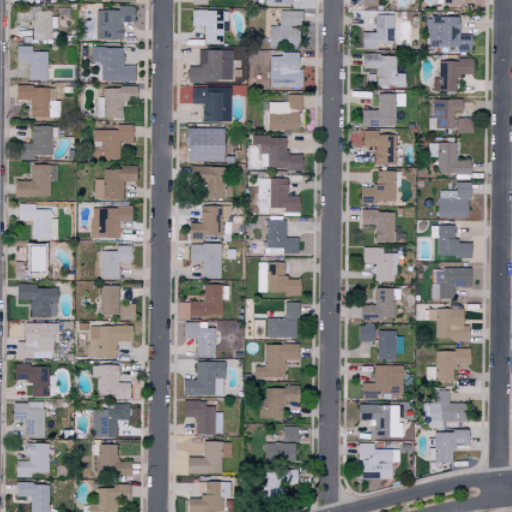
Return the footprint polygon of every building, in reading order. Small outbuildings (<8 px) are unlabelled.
[(96,39),(122,39),(123,21),(134,22),(134,6),(119,5),(119,10),(97,9),(96,39)] [(17,22),(33,22),(33,40),(52,39),(52,19),(51,19),(51,10),(39,11),(39,7),(17,7),(17,22)] [(204,43),(222,44),(223,22),(228,22),(228,10),(193,9),(192,25),(204,26),(204,43)] [(303,10),(279,10),(279,26),(269,26),(269,47),(301,47),(301,26),(303,26),(303,10)] [(393,42),(394,14),(376,14),(375,31),(363,31),(363,47),(377,47),(377,41),(393,42)] [(427,46),(457,46),(457,50),(472,50),(472,34),(460,34),(460,17),(428,16),(427,46)] [(17,62),(29,62),(29,80),(47,80),(48,51),(32,51),(32,46),(17,45),(17,62)] [(136,65),(123,65),(123,47),(92,47),(92,62),(101,62),(101,80),(136,80),(136,65)] [(232,80),(232,50),(198,50),(198,66),(189,66),(189,80),(232,80)] [(270,86),(303,86),(303,68),(299,68),(299,53),(269,54),(270,86)] [(395,54),(363,54),(362,68),(377,68),(376,86),(405,86),(405,74),(395,73),(395,54)] [(473,73),(473,59),(439,60),(439,78),(433,78),(433,91),(458,90),(457,74),(473,73)] [(31,116),(59,117),(59,100),(55,100),(55,86),(17,86),(17,99),(31,100),(31,116)] [(123,116),(123,100),(137,100),(137,86),(103,87),(103,97),(97,97),(98,117),(123,116)] [(191,103),(203,104),(202,121),(230,122),(231,87),(191,86),(191,103)] [(395,126),(395,106),(404,106),(404,94),(377,93),(377,110),(361,109),(361,126),(395,126)] [(268,129),(299,130),(299,110),(301,110),(302,95),(287,94),(287,102),(269,102),(268,129)] [(433,99),(434,128),(454,128),(453,110),(462,110),(461,99),(433,99)] [(456,132),(472,133),(473,118),(457,117),(456,132)] [(94,130),(94,158),(120,159),(120,142),(133,142),(133,124),(118,124),(117,130),(94,130)] [(20,160),(34,160),(34,154),(51,154),(51,126),(31,126),(31,142),(20,142),(20,160)] [(226,128),(187,127),(186,145),(189,145),(189,161),(225,162),(226,128)] [(395,164),(396,134),(378,134),(378,130),(363,130),(363,146),(375,146),(375,163),(395,164)] [(252,135),(252,144),(260,144),(260,168),(302,169),(302,154),(286,154),(286,136),(252,135)] [(438,173),(472,172),(471,159),(457,160),(456,142),(428,143),(429,157),(437,157),(438,173)] [(32,181),(15,180),(15,196),(53,196),(54,164),(32,164),(32,181)] [(94,179),(95,199),(124,199),(124,181),(138,181),(137,165),(120,165),(120,168),(103,169),(104,179),(94,179)] [(232,183),(224,182),(224,166),(190,166),(190,184),(206,184),(206,198),(231,198),(232,183)] [(396,171),(377,170),(377,186),(361,186),(361,202),(396,202),(396,171)] [(300,196),(287,196),(288,179),(257,178),(257,209),(283,209),(283,212),(300,212),(300,196)] [(439,218),(471,217),(470,181),(457,182),(457,190),(438,190),(439,218)] [(32,221),(31,239),(57,240),(57,218),(50,218),(50,210),(35,209),(35,204),(18,204),(18,220),(32,221)] [(189,238),(203,238),(203,235),(226,235),(226,205),(200,206),(201,223),(189,223),(189,238)] [(90,207),(91,238),(119,237),(119,221),(132,221),(132,206),(90,207)] [(361,224),(375,224),(375,241),(395,241),(395,211),(361,210),(361,224)] [(298,253),(298,237),(286,237),(285,220),(265,220),(266,254),(298,253)] [(455,225),(431,225),(431,238),(438,238),(437,256),(472,257),(472,242),(454,241),(455,225)] [(201,278),(221,278),(221,244),(189,243),(189,260),(202,260),(201,278)] [(119,279),(119,261),(131,262),(132,246),(116,245),(116,251),(100,251),(100,279),(119,279)] [(362,263),(373,263),(373,281),(395,281),(395,251),(382,251),(382,247),(362,247),(362,263)] [(14,262),(15,278),(29,278),(29,262),(14,262)] [(257,262),(258,293),(300,292),(300,279),(286,279),(285,262),(257,262)] [(432,298),(453,298),(453,286),(471,286),(471,268),(433,268),(432,298)] [(57,288),(36,287),(36,284),(19,283),(18,299),(30,299),(30,317),(57,317),(57,288)] [(188,301),(189,316),(221,315),(221,284),(203,285),(204,301),(188,301)] [(118,285),(99,285),(100,314),(118,314),(118,285)] [(400,298),(400,288),(376,287),(375,305),(362,305),(361,318),(394,318),(394,298),(400,298)] [(267,317),(266,337),(298,338),(299,302),(285,302),(285,318),(267,317)] [(119,319),(134,319),(135,304),(119,303),(119,319)] [(435,339),(470,339),(470,326),(463,326),(464,309),(428,308),(428,321),(436,321),(435,339)] [(184,321),(184,338),(196,338),(196,357),(215,357),(215,327),(207,327),(207,322),(184,321)] [(16,357),(34,358),(34,352),(53,352),(53,341),(57,341),(57,323),(25,323),(25,342),(17,341),(16,357)] [(359,341),(375,341),(374,324),(359,325),(359,341)] [(89,357),(117,356),(117,341),(133,341),(133,325),(89,326),(89,357)] [(377,359),(396,359),(396,353),(403,353),(403,336),(395,336),(396,330),(378,330),(377,359)] [(255,378),(285,377),(284,360),(299,359),(299,344),(264,345),(265,366),(254,366),(255,378)] [(454,381),(455,363),(470,364),(471,350),(436,349),(435,365),(426,365),(425,381),(454,381)] [(184,394),(214,395),(214,378),(225,378),(225,362),(196,361),(196,379),(184,379),(184,394)] [(31,396),(48,396),(49,365),(15,365),(15,380),(31,380),(31,396)] [(131,399),(131,383),(119,383),(119,365),(92,365),(92,377),(97,377),(97,395),(114,395),(114,399),(131,399)] [(362,382),(361,398),(377,398),(377,393),(402,394),(403,365),(374,365),(374,383),(362,382)] [(265,406),(259,406),(259,417),(284,418),(285,401),(297,402),(297,387),(265,386),(265,406)] [(438,421),(467,421),(467,403),(448,403),(448,390),(432,390),(432,402),(423,403),(423,426),(438,426),(438,421)] [(44,436),(44,403),(14,402),(14,419),(26,419),(26,436),(44,436)] [(91,409),(92,437),(117,436),(116,420),(130,419),(129,403),(114,404),(114,409),(91,409)] [(374,436),(401,436),(402,423),(398,423),(398,405),(359,404),(358,422),(374,422),(374,436)] [(284,425),(284,440),(298,441),(299,426),(284,425)] [(435,430),(434,461),(453,462),(453,445),(469,446),(470,431),(435,430)] [(188,457),(188,473),(237,473),(237,455),(232,455),(232,441),(204,441),(204,457),(188,457)] [(296,443),(265,442),(265,461),(295,462),(296,443)] [(392,478),(392,462),(399,462),(399,449),(374,449),(374,442),(360,443),(361,479),(392,478)] [(49,473),(49,443),(27,443),(27,461),(17,461),(16,477),(32,477),(32,473),(49,473)] [(117,445),(92,445),(92,455),(98,455),(98,475),(132,475),(132,462),(117,462),(117,445)] [(298,470),(264,471),(264,491),(283,491),(283,483),(298,483),(298,470)] [(220,511),(221,482),(206,481),(205,497),(189,497),(189,511),(220,511)] [(31,497),(30,511),(48,511),(50,483),(16,482),(16,496),(31,497)] [(117,511),(117,500),(130,500),(130,485),(96,487),(97,504),(88,504),(88,511),(117,511)]
